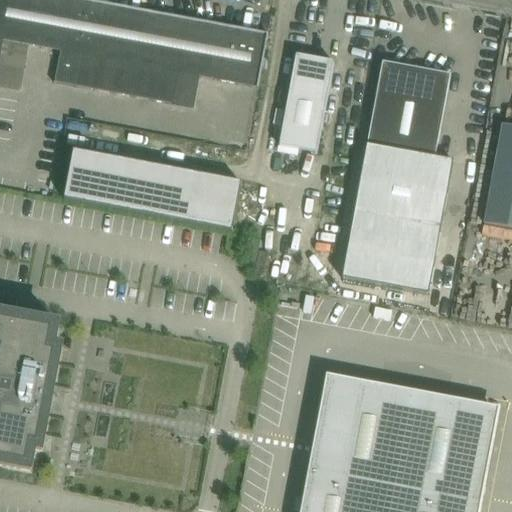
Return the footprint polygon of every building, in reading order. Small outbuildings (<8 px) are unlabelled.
[(0,0),(0,51),(2,42),(27,47),(60,53),(53,85),(193,111),(199,81),(256,91),(261,61),(266,35),(76,0),(0,0)] [(279,148),(316,154),(333,63),(296,57),(279,148)] [(366,147),(434,160),(449,77),(382,64),(366,147)] [(511,128),(501,127),(483,226),(511,230),(511,128)] [(73,153),(64,202),(231,234),(241,184),(73,153)] [(250,282),(258,286),(265,268),(257,265),(250,282)] [(274,342),(307,347),(312,308),(279,304),(274,342)] [(314,344),(344,348),(348,315),(318,311),(314,344)] [(0,466),(30,472),(34,451),(41,452),(60,350),(53,349),(57,327),(0,316),(0,466)] [(463,362),(469,339),(457,336),(451,359),(463,362)] [(478,511),(480,506),(308,473),(300,511),(478,511)]
